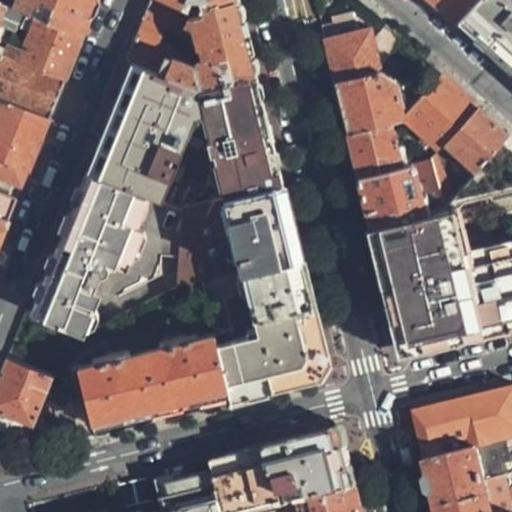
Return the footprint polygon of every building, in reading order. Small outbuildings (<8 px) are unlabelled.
[(13,0),(11,7),(21,11),(36,16),(82,34),(94,4),(95,0),(13,0)] [(193,8),(173,0),(149,0),(127,57),(131,58),(173,74),(199,83),(255,69),(242,19),(237,0),(220,0),(196,6),(193,8)] [(173,0),(193,8),(196,6),(220,0),(173,0)] [(431,0),(457,22),(460,19),(477,0),(431,0)] [(511,0),(477,0),(460,19),(511,65),(511,0)] [(0,52),(19,60),(65,77),(71,61),(82,34),(36,16),(24,47),(9,41),(21,11),(11,7),(0,2),(0,52)] [(327,56),(333,81),(376,71),(380,67),(375,48),(388,60),(396,52),(406,43),(386,25),(373,39),(370,27),(354,31),(350,12),(331,16),(331,18),(321,21),(325,37),(322,38),(327,56)] [(57,96),(65,77),(19,60),(0,52),(0,95),(50,114),(57,96)] [(134,188),(155,196),(164,173),(181,179),(188,159),(181,156),(185,145),(177,141),(190,106),(181,107),(173,74),(131,58),(88,169),(90,170),(134,188)] [(224,197),(226,197),(282,182),(269,130),(265,114),(255,69),(199,83),(173,74),(181,107),(190,106),(200,104),(208,134),(206,135),(213,166),(216,165),(224,197)] [(424,82),(430,87),(441,74),(435,69),(424,82)] [(343,119),(346,132),(390,122),(403,119),(403,118),(402,110),(395,82),(376,71),(333,81),(335,90),(343,119)] [(477,107),(441,74),(430,87),(418,101),(411,109),(403,118),(403,119),(438,150),(444,144),(477,107)] [(38,144),(50,114),(0,95),(0,158),(27,169),(38,144)] [(413,97),(407,105),(411,109),(418,101),(413,97)] [(509,135),(477,107),(444,144),(476,173),(502,144),(509,135)] [(357,177),(401,166),(390,122),(346,132),(350,150),(357,177)] [(391,321),(394,336),(413,348),(453,338),(511,323),(511,155),(511,152),(502,144),(476,173),(449,203),(447,204),(442,207),(432,209),(428,210),(422,212),(416,213),(369,225),(374,248),(382,282),(391,321)] [(436,152),(431,159),(435,177),(438,190),(442,207),(447,204),(449,203),(436,152)] [(27,169),(0,158),(0,177),(21,185),(27,169)] [(365,211),(369,225),(416,213),(422,212),(415,182),(435,177),(431,159),(411,164),(401,166),(357,177),(365,211)] [(90,170),(32,312),(83,332),(100,289),(93,286),(104,259),(116,263),(134,218),(123,214),(134,188),(90,170)] [(289,209),(282,182),(226,197),(241,269),(299,253),(289,209)] [(16,197),(0,190),(0,214),(8,218),(14,202),(16,197)] [(424,193),(428,210),(432,209),(442,207),(438,190),(424,193)] [(201,280),(241,269),(226,197),(224,197),(183,207),(179,286),(201,280)] [(0,237),(8,218),(0,214),(0,237)] [(309,291),(299,253),(241,269),(201,280),(214,333),(227,389),(229,398),(312,378),(325,357),(309,291)] [(227,389),(214,333),(78,367),(93,422),(227,389)] [(67,378),(8,354),(0,374),(0,426),(27,437),(47,387),(71,395),(67,378)] [(511,385),(413,410),(425,459),(507,438),(511,437),(511,385)] [(64,442),(81,438),(71,397),(54,401),(64,442)] [(355,482),(346,444),(322,432),(214,459),(226,511),(250,506),(251,511),(279,511),(280,502),(302,497),(355,482)] [(428,469),(434,493),(486,480),(499,477),(507,475),(504,463),(511,461),(511,459),(507,438),(425,459),(428,469)] [(434,493),(438,511),(493,511),(486,480),(434,493)] [(362,511),(355,482),(302,497),(280,502),(279,511),(362,511)]
